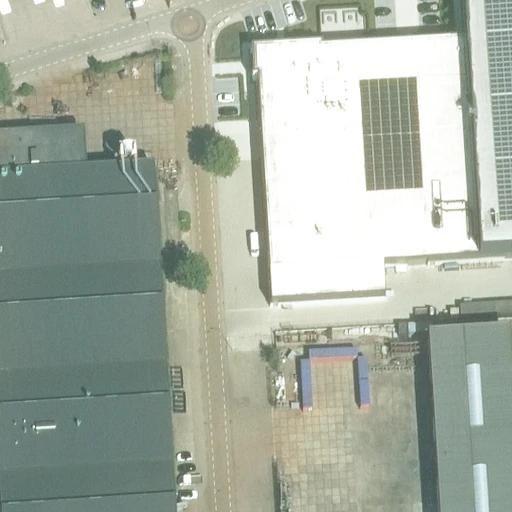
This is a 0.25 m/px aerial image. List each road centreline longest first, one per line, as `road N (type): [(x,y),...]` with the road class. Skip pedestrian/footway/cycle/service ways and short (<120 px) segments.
road 1 (unclassified): [(227,511),(192,10)]
road 2 (residential): [(0,70),(192,10)]
